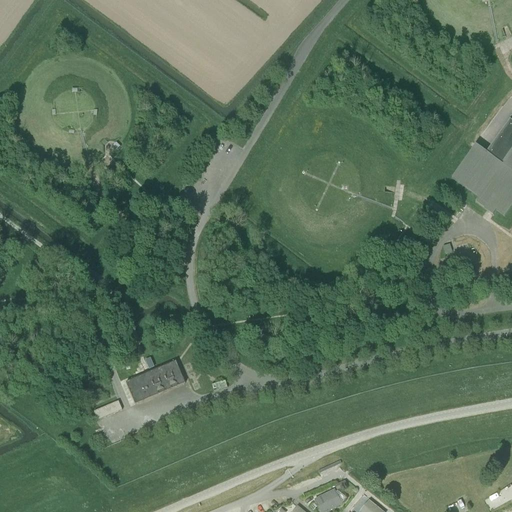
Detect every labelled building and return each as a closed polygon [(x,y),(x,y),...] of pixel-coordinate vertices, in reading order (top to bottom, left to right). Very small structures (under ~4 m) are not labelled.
[(488,39),(484,40),(485,44),(504,39),(504,36),(499,37),(492,5),(486,6),(481,6),(488,39)] [(56,123),(59,128),(64,133),(70,135),(77,136),(82,136),(87,134),(92,130),(96,125),(98,119),(99,112),(97,106),(94,100),(90,95),(84,92),(77,91),(71,92),(65,94),(60,98),(56,104),(54,110),(54,117),(56,123)] [(490,147),(486,153),(499,162),(501,163),(502,164),(503,162),(511,149),(511,122),(509,121),(508,122),(505,127),(494,142),(492,144),(492,145),(490,147)] [(82,162),(77,163),(78,166),(98,161),(97,158),(92,159),(87,134),(82,136),(77,136),(82,162)] [(496,211),(504,217),(511,206),(511,151),(502,165),(475,146),(451,179),(478,198),(475,203),(493,216),(496,211)] [(299,197),(302,204),(308,209),(314,213),(321,216),(329,217),(336,216),(343,213),(350,208),(354,202),(358,195),(359,190),(359,184),(358,177),(355,170),(350,164),(344,159),(337,156),(329,155),(322,155),(314,158),(308,162),(303,168),(299,174),(297,182),(297,189),(299,197)] [(392,196),(392,200),(395,200),(395,180),(392,180),(392,185),(359,184),(359,190),(358,195),(392,196)] [(449,245),(443,247),(445,255),(452,253),(449,245)] [(161,269),(173,269),(174,257),(161,257),(161,269)] [(149,370),(154,368),(150,360),(145,362),(149,370)] [(176,362),(125,384),(135,406),(185,384),(176,362)] [(214,392),(227,388),(225,382),(212,386),(214,392)] [(98,421),(122,411),(118,402),(94,413),(98,421)] [(334,491),(314,501),(319,511),(327,511),(330,511),(329,510),(341,504),(334,491)] [(359,511),(382,511),(368,501),(359,511)]
